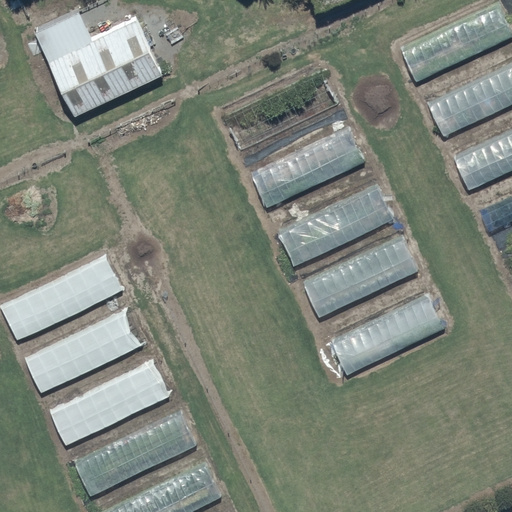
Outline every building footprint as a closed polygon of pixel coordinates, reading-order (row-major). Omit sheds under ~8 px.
[(499,0),(397,42),(414,82),(511,42),(511,27),(500,0),(499,0)] [(164,71),(135,12),(93,33),(79,5),(36,26),(78,112),(164,71)] [(448,135),(511,102),(511,54),(429,97),(448,135)] [(321,73),(230,118),(244,147),(336,102),(321,73)] [(346,125),(252,168),(269,204),(363,161),(346,125)] [(511,129),(456,157),(471,187),(511,166),(511,129)] [(282,227),(298,261),(392,217),(376,183),(282,227)] [(305,282),(321,315),(415,270),(400,237),(305,282)] [(18,340),(122,288),(105,256),(2,308),(18,340)] [(333,343),(349,373),(440,322),(424,292),(333,343)] [(26,361),(45,397),(147,341),(128,306),(26,361)] [(169,395),(152,359),(49,407),(67,444),(169,395)] [(74,463),(92,497),(194,444),(175,409),(74,463)] [(108,511),(182,511),(216,493),(198,461),(108,511)]
